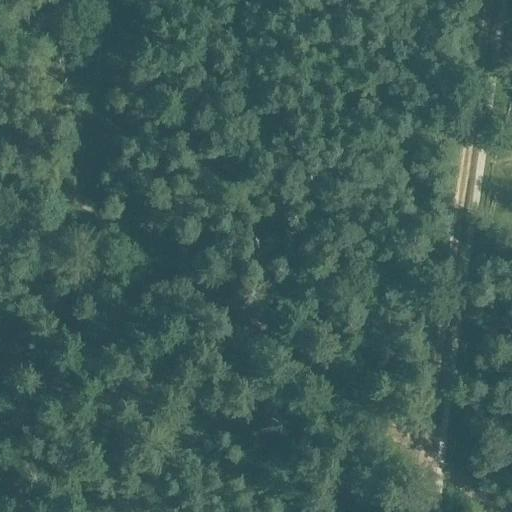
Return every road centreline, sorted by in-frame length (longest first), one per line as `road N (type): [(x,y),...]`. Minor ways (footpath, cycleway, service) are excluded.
road 1 (track): [(487,0),(424,444)]
road 2 (track): [(91,0),(59,191),(0,353)]
